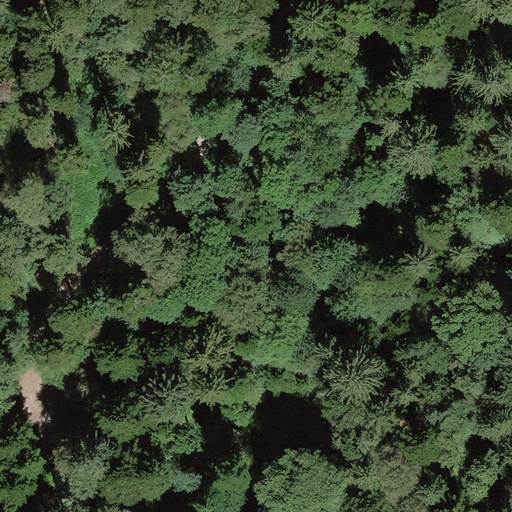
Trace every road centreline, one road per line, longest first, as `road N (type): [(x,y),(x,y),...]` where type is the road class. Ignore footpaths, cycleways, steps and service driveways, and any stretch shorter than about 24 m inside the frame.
road 1 (track): [(294,0),(201,158),(40,301),(12,368)]
road 2 (track): [(12,368),(37,447),(72,494),(114,511)]
